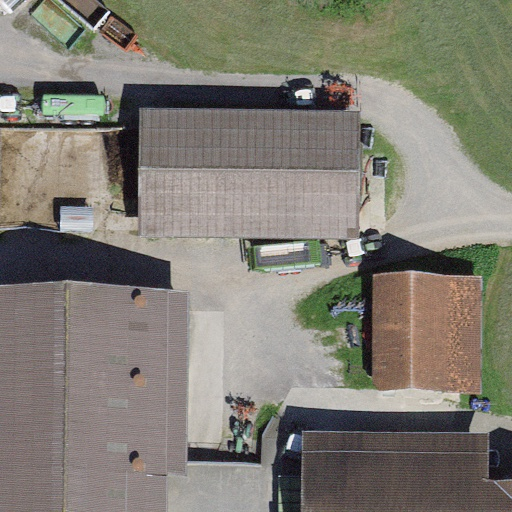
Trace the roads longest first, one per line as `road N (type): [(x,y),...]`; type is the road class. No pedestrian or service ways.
road 1 (track): [(0,267),(360,266),(511,226)]
road 2 (track): [(276,511),(282,272)]
